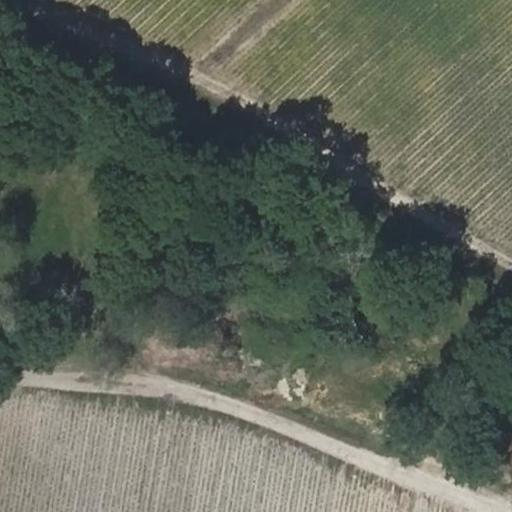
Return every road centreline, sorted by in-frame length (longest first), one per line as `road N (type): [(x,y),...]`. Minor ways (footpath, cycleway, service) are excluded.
road 1 (track): [(0,372),(203,397),(400,470),(478,511)]
road 2 (track): [(172,102),(286,0)]
